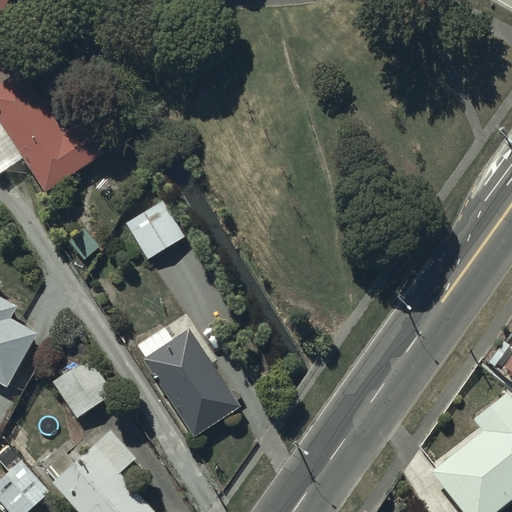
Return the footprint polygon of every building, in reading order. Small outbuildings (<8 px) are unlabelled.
[(0,0),(0,33),(15,0),(0,0)] [(0,96),(0,130),(48,203),(103,167),(39,71),(0,96)] [(187,244),(165,208),(128,230),(151,266),(187,244)] [(85,235),(69,248),(84,266),(100,254),(85,235)] [(0,297),(3,291),(0,289),(0,390),(10,396),(41,342),(14,327),(20,316),(0,304),(0,297)] [(245,413),(194,336),(149,366),(200,443),(245,413)] [(116,403),(91,366),(57,389),(82,425),(116,403)] [(498,511),(511,501),(511,397),(507,392),(474,418),(483,430),(430,471),(462,511),(498,511)] [(138,467),(113,440),(55,492),(73,511),(149,511),(122,482),(138,467)] [(18,459),(8,446),(0,452),(0,462),(5,469),(18,459)] [(37,511),(52,499),(24,467),(0,488),(0,503),(7,511),(37,511)]
